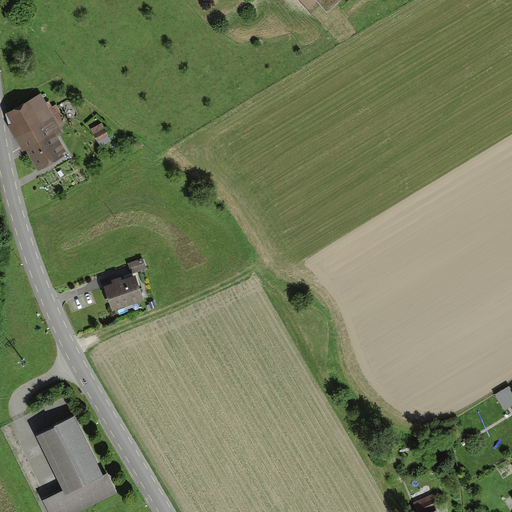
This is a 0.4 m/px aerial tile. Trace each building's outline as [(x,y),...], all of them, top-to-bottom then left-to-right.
[(316,0),(327,12),(340,0),(316,0)] [(41,93),(6,114),(12,125),(8,127),(23,153),(27,151),(38,171),(65,156),(63,154),(67,152),(59,137),(64,134),(59,125),(46,102),(41,93)] [(49,101),(46,102),(59,125),(66,121),(57,104),(52,106),(49,101)] [(102,123),(91,129),(100,147),(111,141),(102,123)] [(143,258),(128,264),(131,274),(147,269),(143,258)] [(106,292),(113,311),(144,300),(136,275),(122,280),(112,283),(111,284),(110,279),(100,283),(103,293),(106,292)] [(511,392),(508,386),(495,394),(505,410),(511,405),(511,392)] [(102,476),(74,417),(36,436),(62,491),(43,501),(48,511),(79,511),(116,493),(108,473),(102,476)] [(431,494),(413,502),(418,511),(435,504),(431,494)]
